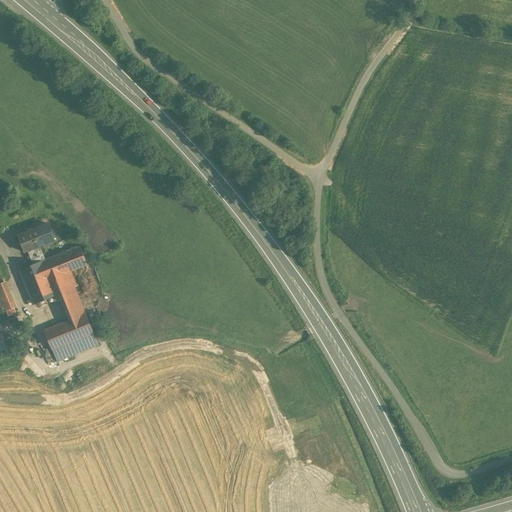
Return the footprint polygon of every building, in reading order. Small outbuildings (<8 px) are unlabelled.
[(47,223),(39,227),(46,244),(54,240),(47,223)] [(39,227),(17,235),(24,252),(28,250),(34,264),(44,260),(39,246),(46,244),(39,227)] [(34,264),(20,270),(34,304),(55,296),(74,288),(74,287),(76,286),(70,271),(87,265),(80,246),(44,260),(34,264)] [(4,282),(0,283),(0,303),(3,312),(14,307),(4,282)] [(74,288),(55,296),(57,301),(61,300),(69,319),(84,313),(74,288)] [(69,319),(44,329),(53,349),(92,332),(84,313),(69,319)] [(92,332),(53,349),(59,361),(98,344),(92,332)]
